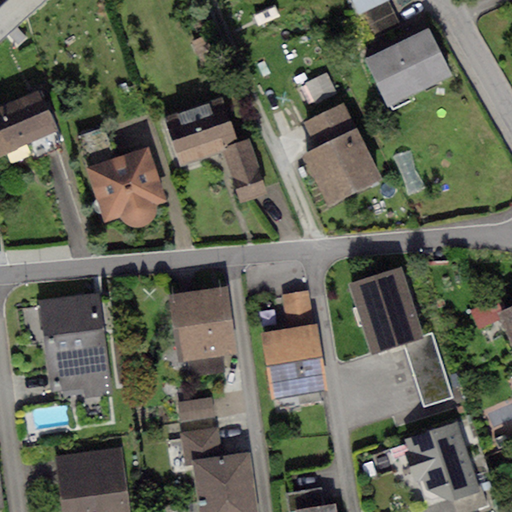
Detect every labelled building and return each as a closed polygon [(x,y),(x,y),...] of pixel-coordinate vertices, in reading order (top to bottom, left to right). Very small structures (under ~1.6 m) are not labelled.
[(7,0),(0,7),(0,42),(46,0),(7,0)] [(352,0),(360,15),(390,1),(389,0),(352,0)] [(390,1),(360,15),(374,43),(404,29),(390,1)] [(428,29),(366,60),(389,107),(451,77),(428,29)] [(23,33),(13,39),(21,51),(31,45),(23,33)] [(327,73),(305,83),(317,107),(338,97),(327,73)] [(39,91),(0,107),(0,155),(29,144),(34,157),(62,146),(39,91)] [(222,99),(164,118),(180,165),(222,152),(238,146),(222,99)] [(316,148),(357,129),(344,103),(304,122),(316,148)] [(76,137),(85,168),(115,158),(105,128),(76,137)] [(316,148),(302,155),(326,203),(380,177),(357,129),(316,148)] [(249,142),(238,146),(222,152),(241,204),(268,194),(249,142)] [(156,206),(167,202),(150,147),(115,158),(85,168),(103,224),(120,219),(129,226),(134,228),(140,227),(149,224),(157,210),(156,206)] [(407,262),(347,280),(371,359),(406,348),(431,341),(407,262)] [(228,288),(169,295),(177,362),(188,361),(190,377),(225,373),(222,355),(236,353),(228,288)] [(281,295),(287,330),(315,326),(310,290),(281,295)] [(100,295),(40,304),(52,393),(84,389),(85,399),(114,395),(100,295)] [(500,320),(497,314),(492,301),(470,310),(478,330),(500,320)] [(511,307),(497,314),(500,320),(511,348),(511,307)] [(287,330),(261,334),(271,400),(326,392),(315,326),(287,330)] [(431,341),(406,348),(423,406),(452,397),(435,340),(431,341)] [(212,397),(178,402),(181,423),(215,418),(212,397)] [(458,422),(404,439),(417,479),(422,479),(426,490),(448,501),(453,499),(479,491),(458,422)] [(192,462),(223,458),(219,428),(180,433),(184,463),(192,462)] [(130,511),(121,448),(55,458),(63,511),(130,511)] [(223,458),(192,462),(198,511),(255,511),(248,455),(223,458)] [(294,510),(324,506),(321,488),(285,493),(288,511),(294,510)] [(482,490),(479,491),(453,499),(456,511),(471,511),(487,507),(482,490)]
